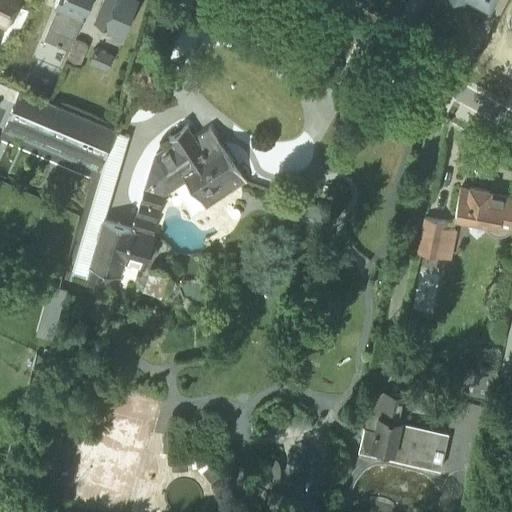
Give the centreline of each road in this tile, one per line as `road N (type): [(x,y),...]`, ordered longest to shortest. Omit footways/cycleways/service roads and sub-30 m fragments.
road 1 (unknown): [(187,58),(208,40),(231,43),(329,103),(294,138),(268,147),(205,105),(186,68)]
road 2 (residential): [(301,0),(511,120)]
